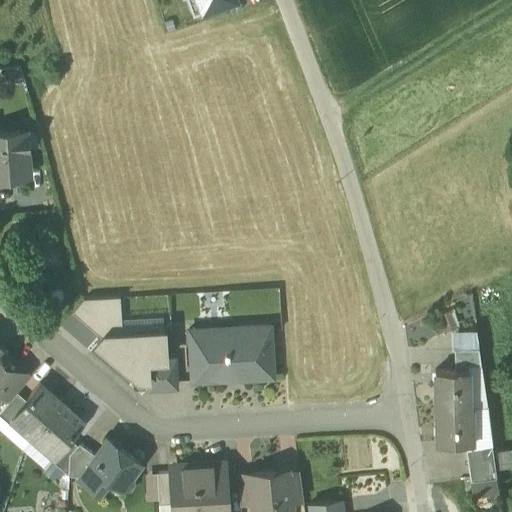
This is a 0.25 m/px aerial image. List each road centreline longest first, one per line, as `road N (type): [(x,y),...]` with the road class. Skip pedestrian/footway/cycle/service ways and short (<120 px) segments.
road 1 (residential): [(408,417),(157,428),(0,297)]
road 2 (residential): [(408,417),(353,196),(283,0)]
road 3 (track): [(511,5),(328,118)]
